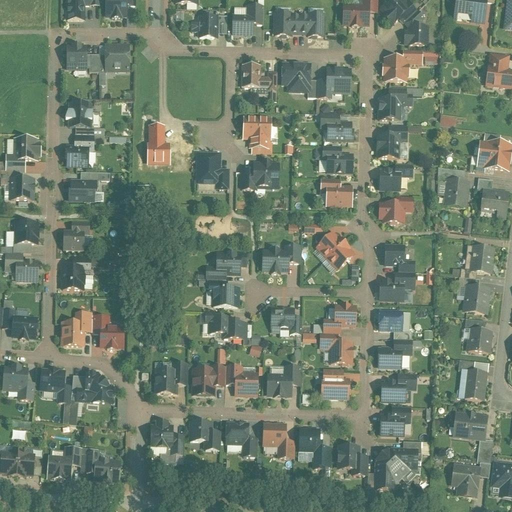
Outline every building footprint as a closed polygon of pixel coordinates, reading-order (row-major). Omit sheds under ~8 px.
[(67,0),(67,23),(83,23),(83,7),(83,0),(67,0)] [(83,0),(83,7),(89,7),(89,9),(100,9),(99,0),(83,0)] [(106,0),(106,19),(111,19),(111,21),(121,21),(121,19),(126,19),(126,9),(126,0),(106,0)] [(126,0),(126,9),(136,9),(136,0),(126,0)] [(363,0),(363,11),(368,11),(368,16),(377,16),(377,0),(363,0)] [(457,0),(456,16),(472,18),(472,24),(483,25),(486,5),(486,0),(457,0)] [(401,3),(395,3),(391,7),(389,5),(381,13),(386,17),(383,20),(391,29),(399,22),(409,12),(406,9),(401,3)] [(417,15),(408,6),(406,9),(409,12),(399,22),(404,27),(404,26),(417,15)] [(259,10),(247,10),(246,20),(252,20),(252,28),(263,28),(264,10),(263,10),(259,10)] [(363,11),(344,10),(344,28),(352,28),(351,30),(360,30),(360,28),(368,29),(368,16),(368,11),(363,11)] [(417,15),(404,26),(409,31),(417,31),(417,27),(423,21),(417,15)] [(291,18),(275,18),(275,39),(290,39),(290,37),(291,20),(291,18)] [(227,20),(218,19),(218,21),(219,21),(219,27),(227,28),(227,20)] [(323,19),(308,19),(308,21),(308,37),(308,40),(323,40),(323,19)] [(246,20),(233,20),(233,38),(244,38),(247,38),(252,38),(252,28),(252,20),(246,20)] [(308,21),(291,20),(290,37),(308,37),(308,21)] [(218,21),(200,21),(199,41),(216,41),(216,37),(217,31),(219,29),(219,27),(219,21),(218,21)] [(227,28),(219,27),(219,29),(217,31),(216,37),(226,38),(227,28)] [(417,31),(409,31),(409,36),(405,36),(405,37),(405,47),(405,48),(408,48),(427,49),(427,31),(417,31)] [(80,49),(73,49),(73,51),(68,51),(68,72),(86,71),(86,58),(86,50),(80,50),(80,49)] [(129,49),(106,49),(106,58),(106,74),(129,74),(129,49)] [(421,55),(403,54),(403,63),(405,63),(405,67),(421,67),(421,55)] [(99,58),(86,58),(86,71),(89,71),(89,76),(99,76),(99,58)] [(508,61),(491,59),(489,72),(506,74),(508,61)] [(403,63),(386,62),(385,69),(383,69),(383,78),(385,78),(385,85),(405,85),(405,78),(408,79),(408,70),(405,70),(405,67),(405,63),(403,63)] [(260,69),(242,68),(242,91),(260,92),(260,90),(268,90),(268,94),(276,94),(277,87),(269,87),(269,83),(266,83),(266,82),(260,82),(260,69)] [(309,69),(283,68),(283,87),(294,87),(294,94),(308,95),(309,95),(309,84),(309,69)] [(341,73),(336,72),(335,73),(327,73),(327,84),(317,84),(316,102),(327,102),(327,96),(332,96),(335,96),(334,98),(341,98),(341,96),(344,96),(344,97),(349,97),(350,74),(342,74),(341,73)] [(489,72),(487,89),(511,92),(511,82),(511,74),(506,74),(489,72)] [(317,84),(309,84),(309,95),(308,95),(307,102),(316,102),(317,84)] [(412,99),(406,99),(406,93),(389,92),(388,103),(399,104),(399,108),(411,109),(412,100),(412,99)] [(388,103),(379,103),(379,124),(390,124),(390,123),(397,123),(397,115),(399,115),(399,108),(399,104),(388,103)] [(72,108),(70,107),(69,115),(68,115),(66,123),(69,123),(69,130),(75,131),(90,131),(90,129),(91,123),(92,123),(92,116),(91,115),(91,108),(79,108),(72,108)] [(339,118),(321,118),(321,125),(321,131),(328,132),(328,127),(339,127),(339,118)] [(270,123),(245,122),(244,141),(251,142),(267,142),(269,142),(270,123)] [(339,127),(328,127),(328,132),(328,137),(332,137),(332,145),(352,145),(353,135),(350,135),(350,128),(339,127)] [(90,131),(75,131),(75,139),(93,139),(93,133),(94,129),(90,129),(90,131)] [(406,130),(389,130),(389,140),(398,140),(398,144),(406,144),(406,135),(406,130)] [(500,138),(484,136),(483,146),(499,148),(500,138)] [(93,139),(75,139),(75,151),(88,151),(88,154),(93,154),(93,147),(93,139)] [(389,140),(378,140),(378,145),(377,153),(378,153),(378,162),(398,162),(398,144),(398,140),(389,140)] [(165,146),(150,146),(140,145),(140,172),(150,172),(150,167),(165,167),(165,169),(186,169),(186,141),(168,141),(168,144),(165,144),(165,146)] [(267,142),(251,142),(251,151),(262,151),(262,157),(267,157),(267,142)] [(36,143),(16,143),(15,159),(15,163),(25,163),(36,164),(36,159),(40,159),(40,148),(36,148),(36,143)] [(499,148),(483,146),(481,145),(478,170),(507,174),(508,165),(509,166),(511,155),(509,155),(510,149),(499,148)] [(75,151),(67,151),(67,157),(66,157),(66,163),(67,163),(67,170),(87,170),(88,154),(88,151),(75,151)] [(340,151),(323,151),(323,163),(327,163),(328,159),(340,159),(340,151)] [(196,156),(195,186),(214,186),(214,193),(229,193),(229,171),(219,171),(220,157),(196,156)] [(25,163),(15,163),(15,159),(7,159),(6,174),(19,175),(24,175),(25,163)] [(340,159),(328,159),(327,163),(327,177),(351,178),(352,159),(340,159)] [(271,167),(261,167),(261,168),(255,168),(254,175),(254,190),(255,190),(277,191),(278,169),(271,168),(271,167)] [(412,169),(395,168),(395,175),(400,175),(399,180),(412,180),(412,169)] [(453,173),(438,171),(437,186),(447,187),(447,183),(452,183),(453,173)] [(6,174),(1,174),(1,188),(11,188),(11,183),(19,183),(19,175),(6,174)] [(254,175),(242,175),(242,193),(255,193),(255,190),(254,190),(254,175)] [(395,175),(381,175),(380,194),(399,194),(399,180),(400,175),(395,175)] [(99,176),(81,176),(80,185),(96,185),(96,189),(98,189),(99,176)] [(493,184),(478,182),(477,193),(483,194),(483,193),(492,194),(493,184)] [(19,183),(11,183),(11,188),(10,203),(33,204),(33,195),(34,195),(34,189),(33,189),(33,184),(19,183)] [(339,183),(321,183),(321,195),(327,195),(327,191),(339,191),(339,183)] [(452,183),(447,183),(447,187),(445,201),(448,201),(447,210),(466,212),(469,185),(452,183)] [(80,185),(72,185),(71,197),(70,197),(69,205),(93,205),(93,197),(95,197),(96,189),(96,185),(80,185)] [(339,191),(327,191),(327,195),(327,209),(351,210),(351,192),(339,191)] [(492,194),(483,193),(483,194),(481,212),(497,215),(497,220),(506,221),(509,196),(492,194)] [(412,201),(396,200),(396,208),(403,208),(403,214),(412,214),(412,201)] [(396,208),(384,208),(384,209),(380,208),(380,209),(379,221),(379,222),(380,222),(384,222),(384,225),(383,226),(384,226),(388,226),(389,228),(397,228),(398,226),(402,226),(403,227),(403,226),(403,214),(403,208),(396,208)] [(89,226),(72,226),(72,235),(84,235),(84,238),(89,238),(89,226)] [(37,228),(16,227),(16,239),(18,239),(18,246),(16,246),(16,247),(31,248),(36,248),(36,241),(38,241),(38,235),(37,234),(37,228)] [(72,235),(64,235),(63,254),(84,255),(84,238),(84,235),(72,235)] [(333,237),(318,251),(328,262),(343,247),(339,242),(338,243),(333,237)] [(31,248),(16,247),(16,246),(13,246),(13,257),(22,257),(31,257),(31,248)] [(343,247),(328,262),(338,272),(352,258),(347,253),(348,252),(343,247)] [(301,251),(285,250),(285,256),(287,256),(287,267),(300,267),(301,251)] [(403,250),(386,250),(385,269),(398,269),(403,269),(403,265),(403,250)] [(493,253),(468,250),(465,273),(470,273),(470,275),(477,276),(491,278),(493,253)] [(279,254),(271,254),(271,256),(264,255),(263,275),(271,275),(271,278),(279,278),(279,275),(287,276),(287,267),(287,256),(285,256),(279,256),(279,254)] [(13,257),(6,257),(5,271),(17,272),(17,266),(22,266),(22,257),(13,257)] [(246,259),(217,258),(217,272),(217,275),(225,275),(225,277),(239,278),(239,269),(245,269),(246,259)] [(90,262),(73,261),(73,271),(83,271),(83,272),(90,273),(90,262)] [(414,265),(403,265),(403,269),(398,269),(398,276),(414,276),(414,265)] [(22,266),(17,266),(17,272),(16,285),(37,285),(37,266),(22,266)] [(73,271),(63,271),(62,293),(82,293),(82,287),(84,287),(84,279),(83,279),(83,272),(83,271),(73,271)] [(217,272),(207,272),(207,284),(209,284),(225,284),(225,277),(225,275),(217,275),(217,272)] [(465,273),(461,272),(460,281),(463,281),(476,283),(477,276),(470,275),(470,273),(465,273)] [(398,276),(396,276),(395,287),(402,287),(402,292),(413,292),(414,276),(398,276)] [(476,283),(463,281),(462,291),(468,291),(468,290),(478,291),(479,283),(476,283)] [(225,284),(209,284),(209,289),(209,296),(213,296),(213,292),(227,293),(227,285),(225,284)] [(395,287),(389,287),(389,286),(384,286),(381,286),(380,303),(402,304),(402,292),(402,287),(395,287)] [(478,291),(468,290),(468,291),(465,314),(485,317),(488,293),(478,291)] [(227,293),(213,292),(213,296),(213,310),(237,311),(237,303),(238,302),(238,299),(237,298),(237,293),(227,293)] [(12,306),(4,305),(3,313),(3,314),(11,315),(12,306)] [(355,311),(349,311),(349,310),(341,310),(341,311),(336,310),(335,324),(335,329),(340,329),(355,329),(355,311)] [(293,313),(272,313),(271,332),(272,332),(272,336),(279,336),(279,332),(290,332),(292,332),(293,321),(293,313)] [(11,315),(3,314),(2,330),(2,332),(13,333),(14,321),(15,321),(15,315),(11,315)] [(401,316),(380,315),(379,334),(393,334),(401,335),(401,334),(401,316)] [(220,316),(206,316),(205,327),(209,327),(210,322),(220,322),(220,316)] [(15,321),(14,321),(13,333),(13,341),(20,341),(19,343),(27,344),(28,342),(34,342),(36,322),(15,321)] [(302,321),(293,321),(292,332),(290,332),(289,338),(301,338),(302,321)] [(238,326),(231,326),(232,323),(220,322),(210,322),(209,327),(209,337),(223,337),(223,342),(243,343),(245,343),(245,341),(245,328),(237,328),(238,326)] [(485,324),(466,322),(465,333),(471,333),(471,332),(484,333),(485,324)] [(335,324),(324,324),(324,329),(323,337),(337,337),(340,337),(340,329),(335,329),(335,324)] [(83,328),(64,327),(63,349),(82,350),(83,328)] [(324,329),(314,329),(314,337),(321,337),(323,337),(324,329)] [(123,331),(101,331),(101,350),(107,351),(107,353),(116,353),(116,351),(122,351),(123,331)] [(484,333),(471,332),(471,333),(473,334),(472,342),(470,341),(468,355),(489,357),(491,334),(484,333)] [(411,334),(401,334),(401,335),(393,334),(393,343),(394,344),(411,344),(411,334)] [(323,337),(321,337),(320,352),(331,352),(331,346),(337,346),(337,337),(323,337)] [(251,341),(245,341),(245,343),(243,343),(243,349),(251,349),(251,341)] [(411,344),(394,344),(394,353),(401,353),(400,359),(411,359),(411,344)] [(337,346),(331,346),(331,352),(330,367),(340,367),(341,369),(348,369),(349,368),(350,368),(351,361),(352,361),(352,360),(352,355),(352,354),(351,354),(351,347),(337,346)] [(261,353),(252,350),(250,356),(259,359),(261,353)] [(394,353),(379,353),(379,371),(400,371),(400,359),(401,353),(394,353)] [(474,365),(459,363),(458,374),(462,374),(462,373),(473,375),(474,365)] [(188,369),(172,368),(172,375),(176,375),(176,388),(187,389),(188,369)] [(25,394),(27,372),(6,370),(4,392),(25,394)] [(241,371),(225,371),(225,388),(235,389),(236,378),(240,378),(241,371)] [(300,371),(287,371),(287,380),(291,380),(290,389),(300,389),(300,371)] [(223,372),(211,372),(211,376),(214,376),(213,390),(223,390),(223,372)] [(57,374),(49,373),(49,374),(42,374),(41,394),(59,395),(63,395),(63,389),(64,376),(57,375),(57,374)] [(473,375),(462,373),(462,374),(461,384),(466,384),(465,393),(464,401),(482,404),(484,389),(483,389),(485,376),(473,375)] [(342,375),(332,374),(332,383),(342,384),(342,375)] [(172,375),(156,375),(156,397),(176,397),(176,388),(176,375),(172,375)] [(211,376),(194,375),(193,398),(213,398),(213,390),(214,376),(211,376)] [(97,377),(88,377),(88,381),(87,393),(78,393),(78,397),(77,404),(111,406),(112,394),(107,389),(102,382),(97,377)] [(240,378),(236,378),(235,389),(235,399),(256,399),(257,378),(240,378)] [(415,378),(398,378),(398,386),(404,386),(404,392),(415,392),(415,378)] [(88,381),(73,379),(72,390),(72,397),(76,398),(76,397),(78,397),(78,393),(87,393),(88,381)] [(287,380),(269,380),(268,398),(275,399),(275,400),(283,400),(283,399),(290,399),(290,389),(291,380),(287,380)] [(324,383),(324,388),(322,388),(322,397),(323,397),(323,402),(346,403),(346,397),(348,397),(348,389),(346,389),(347,383),(346,383),(346,384),(342,384),(332,383),(324,383)] [(398,386),(382,386),(382,405),(404,405),(404,392),(404,386),(398,386)] [(72,390),(63,389),(63,395),(59,395),(58,406),(71,407),(72,397),(72,390)] [(465,393),(459,392),(457,393),(457,399),(458,400),(464,401),(465,393)] [(410,412),(392,411),(392,420),(403,420),(403,426),(410,426),(410,412)] [(486,421),(458,418),(455,439),(483,443),(486,421)] [(392,420),(381,420),(381,438),(403,439),(403,426),(403,420),(392,420)] [(167,426),(157,426),(157,430),(152,429),(151,450),(170,451),(171,451),(172,440),(172,430),(167,430),(167,426)] [(211,427),(191,427),(190,445),(205,445),(210,445),(211,436),(211,427)] [(248,428),(227,427),(227,429),(226,430),(226,437),(227,438),(227,447),(243,448),(247,448),(247,442),(248,428)] [(285,429),(264,428),(263,448),(279,448),(285,449),(285,445),(285,429)] [(319,434),(300,434),(300,440),(299,440),(299,449),(300,449),(300,455),(314,456),(321,456),(321,452),(321,446),(318,446),(319,434)] [(221,436),(211,436),(210,445),(205,445),(205,454),(220,454),(221,436)] [(184,441),(172,440),(171,451),(170,451),(170,458),(184,459),(184,441)] [(257,443),(247,442),(247,448),(243,448),(243,460),(257,461),(257,443)] [(294,445),(285,445),(285,449),(279,448),(279,461),(293,461),(294,445)] [(421,446),(403,445),(403,454),(416,454),(416,457),(421,458),(421,446)] [(492,447),(482,446),(480,466),(490,467),(492,447)] [(358,451),(339,451),(338,457),(337,457),(337,465),(338,465),(338,472),(353,472),(358,473),(358,460),(358,451)] [(330,452),(321,452),(321,456),(314,456),(314,472),(323,472),(323,470),(330,470),(330,452)] [(403,454),(391,453),(389,455),(387,454),(377,463),(379,465),(376,467),(376,477),(376,492),(393,493),(393,488),(411,471),(416,472),(416,457),(416,454),(403,454)] [(9,457),(2,457),(2,458),(1,477),(8,477),(8,479),(16,480),(18,456),(9,456),(9,457)] [(27,457),(18,456),(16,480),(25,480),(25,478),(32,479),(34,461),(34,459),(27,459),(27,457)] [(98,459),(88,458),(87,459),(86,477),(95,477),(96,465),(97,465),(98,459)] [(50,483),(70,484),(71,460),(50,459),(50,483)] [(368,461),(358,460),(358,473),(353,472),(353,478),(368,479),(368,477),(368,461)] [(42,462),(34,461),(32,479),(41,480),(42,462)] [(97,465),(96,465),(95,477),(95,484),(103,485),(102,486),(110,487),(110,485),(118,486),(119,466),(97,465)] [(490,467),(480,466),(480,471),(480,479),(489,480),(490,467)] [(511,468),(495,467),(492,487),(500,488),(499,498),(511,499),(511,468)] [(480,471),(454,469),(453,478),(456,479),(455,488),(458,488),(457,499),(476,501),(477,491),(478,491),(480,479),(480,471)] [(376,477),(368,477),(368,479),(367,484),(374,484),(373,492),(376,492),(376,477)]
